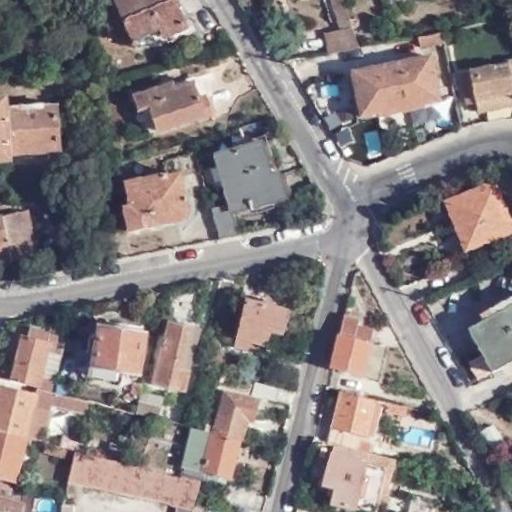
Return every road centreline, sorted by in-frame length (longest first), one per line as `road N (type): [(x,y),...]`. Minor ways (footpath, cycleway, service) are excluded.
road 1 (residential): [(0,300),(352,226)]
road 2 (residential): [(509,511),(352,226)]
road 3 (residential): [(352,226),(278,511)]
road 4 (residential): [(218,0),(352,226)]
road 5 (residential): [(511,139),(451,153),(352,226)]
